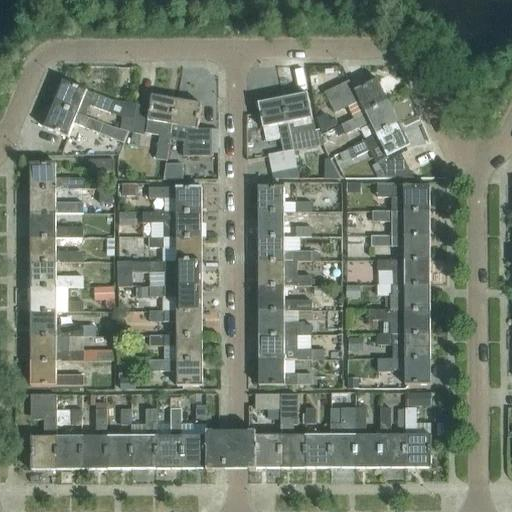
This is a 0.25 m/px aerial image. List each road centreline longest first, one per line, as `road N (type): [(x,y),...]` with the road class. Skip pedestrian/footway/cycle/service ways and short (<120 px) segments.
road 1 (residential): [(235,50),(237,511)]
road 2 (residential): [(479,511),(478,162)]
road 3 (residential): [(478,162),(460,153),(409,56),(397,48),(235,50)]
road 4 (residential): [(235,50),(45,54),(0,143)]
